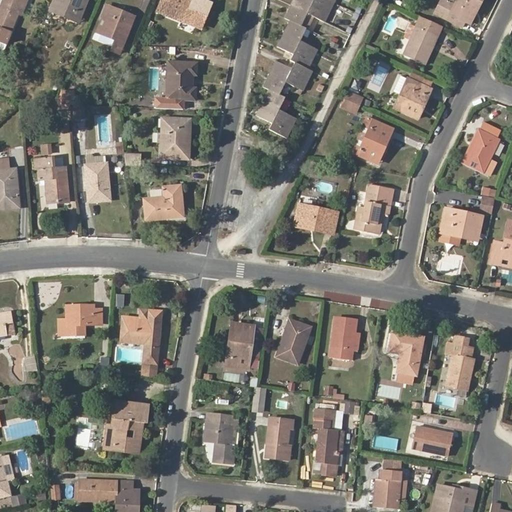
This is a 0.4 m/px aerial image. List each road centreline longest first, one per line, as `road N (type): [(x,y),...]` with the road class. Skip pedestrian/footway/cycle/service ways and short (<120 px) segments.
road 1 (residential): [(254,0),(204,263)]
road 2 (residential): [(472,80),(424,180),(403,293)]
road 3 (residential): [(169,484),(204,263)]
road 4 (residential): [(204,263),(57,254),(0,260)]
road 5 (residential): [(403,293),(204,263)]
road 6 (residential): [(324,511),(303,496),(169,484)]
road 7 (residential): [(497,459),(489,433),(511,324)]
